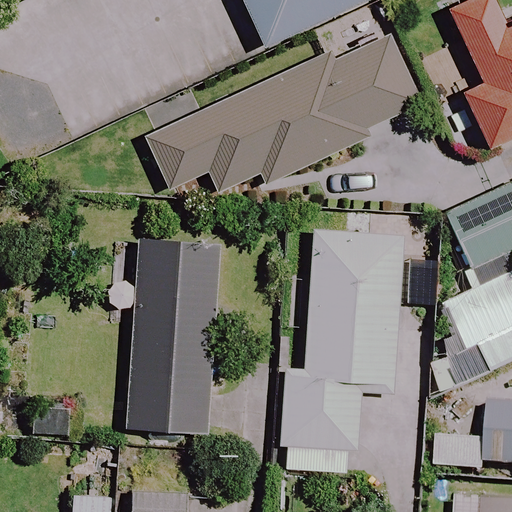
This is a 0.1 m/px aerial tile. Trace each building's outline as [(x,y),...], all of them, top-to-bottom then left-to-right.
[(266,0),(290,48),(391,0),(266,0)] [(511,137),(511,18),(503,23),(493,0),(474,0),(448,11),(480,86),(464,93),(487,148),(511,137)] [(415,105),(387,41),(333,65),(327,51),(140,133),(166,191),(206,174),(217,198),(258,180),(262,187),(367,141),(362,128),(415,105)] [(511,250),(511,187),(511,186),(443,217),(468,271),(511,250)] [(356,386),(392,387),(395,303),(437,305),(439,260),(397,258),(398,237),(312,233),(306,372),(284,371),(280,473),(353,476),(356,386)] [(222,250),(115,240),(107,328),(134,331),(125,430),(205,438),(222,250)] [(511,361),(511,312),(470,332),(488,372),(511,361)] [(511,469),(511,405),(487,404),(484,446),(433,442),(431,472),(480,476),(481,467),(511,469)] [(187,511),(189,498),(125,495),(124,511),(187,511)] [(107,511),(109,501),(74,496),(71,511),(107,511)] [(511,511),(511,504),(454,502),(453,511),(511,511)]
